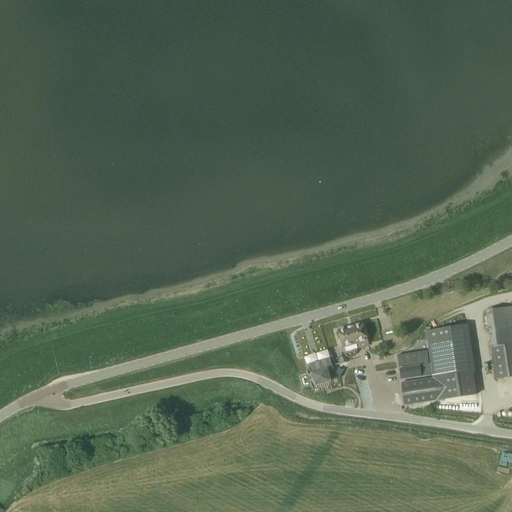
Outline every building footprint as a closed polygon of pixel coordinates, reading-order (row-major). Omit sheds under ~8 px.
[(511,306),(487,311),(497,380),(511,377),(511,306)] [(340,340),(339,341),(340,345),(342,346),(343,345),(343,346),(345,352),(357,348),(360,348),(369,345),(363,324),(349,328),(339,331),(341,339),(340,340)] [(405,405),(476,395),(466,326),(426,331),(433,378),(402,383),(405,405)] [(429,362),(427,350),(398,355),(400,366),(429,362)] [(420,365),(399,368),(401,380),(422,377),(420,365)] [(315,371),(312,372),(315,384),(330,379),(330,378),(330,377),(327,368),(322,369),(315,371)]
